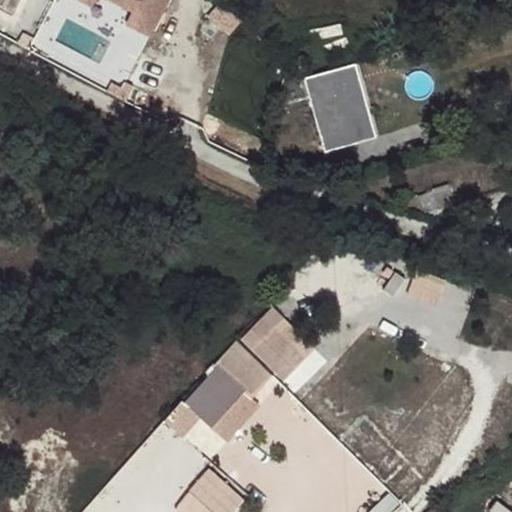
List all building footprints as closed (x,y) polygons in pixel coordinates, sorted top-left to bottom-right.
[(155,37),(172,0),(86,0),(96,5),(98,0),(116,0),(135,9),(128,24),(155,37)] [(376,60),(350,66),(351,72),(364,67),(365,72),(379,69),(376,60)] [(305,83),(299,85),(302,95),(308,95),(317,126),(320,127),(321,133),(338,129),(328,93),(321,94),(317,79),(305,81),(305,83)] [(487,101),(453,112),(458,132),(493,122),(487,101)] [(433,189),(439,210),(455,205),(449,184),(433,189)] [(322,255),(306,276),(329,293),(345,272),(322,255)] [(272,305),(187,400),(232,440),(316,344),(272,305)] [(170,418),(184,433),(203,417),(189,401),(170,418)] [(186,511),(237,511),(250,498),(213,466),(178,505),(186,511)]
